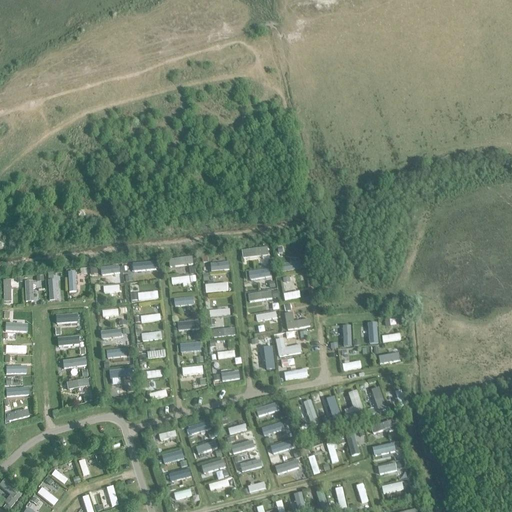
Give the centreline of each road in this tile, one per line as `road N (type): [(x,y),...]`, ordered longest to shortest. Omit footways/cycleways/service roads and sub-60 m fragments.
road 1 (track): [(53,431),(40,309),(91,304),(101,396)]
road 2 (track): [(202,511),(368,469),(379,511)]
